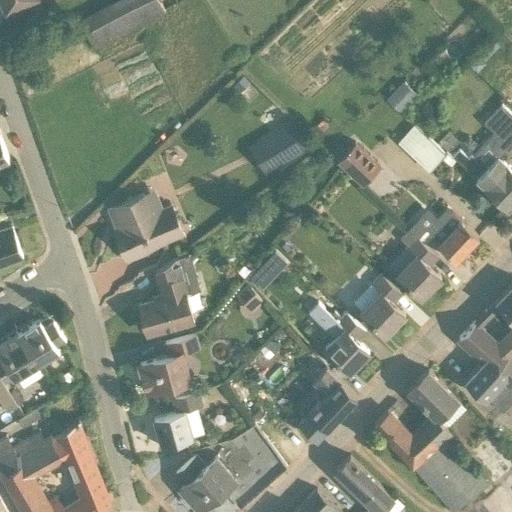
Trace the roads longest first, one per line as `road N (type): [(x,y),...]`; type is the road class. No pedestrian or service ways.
road 1 (tertiary): [(511,253),(261,511)]
road 2 (residential): [(130,511),(67,261)]
road 3 (residential): [(67,261),(0,76)]
